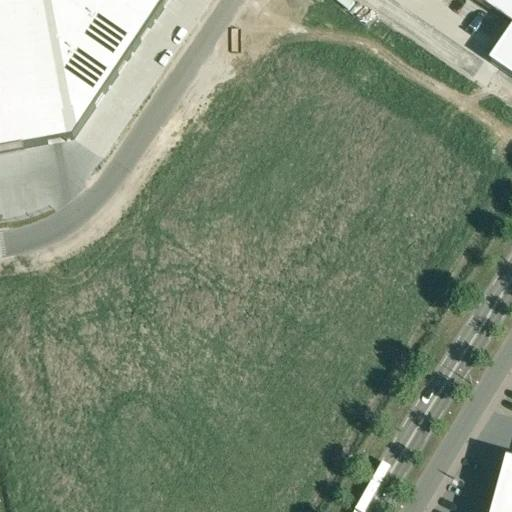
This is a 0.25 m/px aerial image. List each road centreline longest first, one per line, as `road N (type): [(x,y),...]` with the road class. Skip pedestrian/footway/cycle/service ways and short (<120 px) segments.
road 1 (unclassified): [(234,0),(98,196),(52,229),(0,245)]
road 2 (secondary): [(370,511),(511,281)]
road 3 (unclassified): [(414,511),(511,352)]
